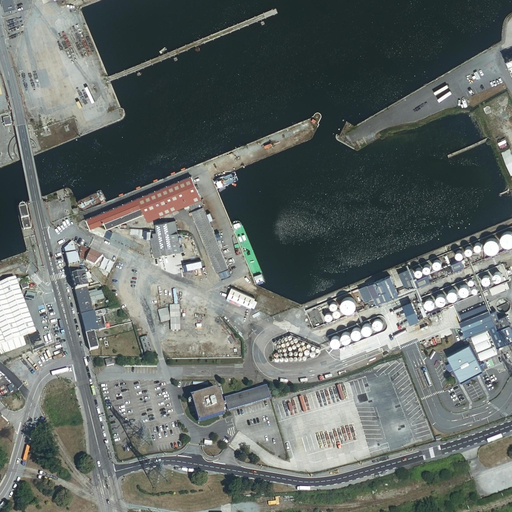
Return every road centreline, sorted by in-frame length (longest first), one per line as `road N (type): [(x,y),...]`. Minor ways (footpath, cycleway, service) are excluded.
road 1 (unclassified): [(107,468),(177,460),(327,480),(511,425)]
road 2 (tertiary): [(0,41),(77,364)]
road 3 (unclassified): [(511,85),(498,52),(350,137)]
road 4 (unclassified): [(77,364),(40,381),(0,495)]
